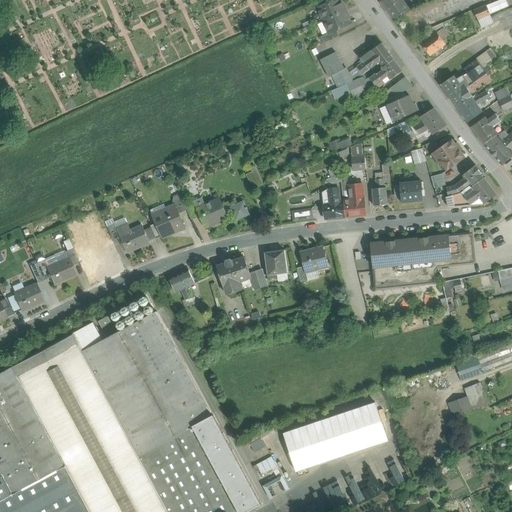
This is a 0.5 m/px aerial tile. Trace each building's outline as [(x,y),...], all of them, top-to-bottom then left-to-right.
[(322,0),(320,0),(306,7),(309,13),(318,9),(317,8),(325,5),(322,0)] [(334,0),(325,5),(317,8),(318,9),(323,21),(345,11),(340,0),(334,0)] [(383,0),(380,2),(392,18),(411,11),(408,7),(423,0),(383,0)] [(487,6),(474,11),(478,20),(490,15),(491,15),(487,6)] [(511,7),(491,17),(494,24),(511,15),(511,7)] [(345,11),(323,21),(329,33),(329,34),(337,30),(351,24),(345,11)] [(490,15),(478,20),(482,29),(494,24),(491,17),(490,15)] [(337,30),(329,34),(329,33),(320,37),(323,44),(339,36),(337,30)] [(436,32),(421,44),(430,57),(446,45),(436,32)] [(394,59),(382,43),(372,51),(380,62),(383,67),(394,59)] [(491,48),(476,58),(477,59),(483,68),(498,58),(491,48)] [(372,51),(361,59),(364,62),(370,70),(380,62),(372,51)] [(344,69),(336,52),(320,60),(329,77),(332,76),(338,88),(348,83),(352,81),(348,72),(346,68),(344,69)] [(394,59),(383,67),(381,68),(383,70),(390,80),(403,71),(394,59)] [(477,59),(464,69),(467,74),(468,73),(474,81),(486,72),(484,70),(485,70),(483,68),(477,59)] [(364,62),(358,67),(363,74),(370,70),(364,62)] [(352,81),(364,76),(363,74),(358,67),(348,72),(352,81)] [(383,70),(377,75),(376,74),(370,78),(376,85),(383,80),(385,83),(390,80),(383,70)] [(467,74),(456,79),(464,90),(467,89),(474,83),(474,84),(475,83),(474,81),(468,73),(467,74)] [(352,81),(348,83),(350,88),(354,97),(365,92),(362,86),(368,83),(364,76),(352,81)] [(406,76),(394,85),(398,94),(405,91),(414,87),(406,76)] [(456,79),(454,76),(441,85),(452,99),(464,90),(456,79)] [(348,83),(338,88),(340,93),(350,88),(348,83)] [(394,85),(389,87),(393,96),(398,94),(394,85)] [(464,90),(452,99),(456,105),(463,100),(471,97),(472,96),(467,89),(464,90)] [(393,96),(386,99),(389,105),(407,97),(405,91),(398,94),(393,96)] [(486,92),(473,99),(477,105),(490,98),(486,92)] [(389,105),(388,105),(395,121),(419,110),(416,104),(414,105),(410,95),(407,97),(389,105)] [(511,100),(510,95),(499,101),(501,107),(511,101),(511,100)] [(471,97),(463,100),(456,105),(468,122),(482,112),(477,105),(473,99),(471,97)] [(511,101),(501,107),(504,112),(511,108),(511,101)] [(395,121),(388,105),(382,108),(389,124),(395,121)] [(446,126),(434,109),(421,117),(424,121),(430,129),(434,134),(446,126)] [(500,120),(496,114),(488,120),(492,126),(500,120)] [(485,117),(472,127),(484,144),(498,134),(492,126),(488,120),(485,117)] [(424,121),(414,127),(420,135),(430,129),(424,121)] [(405,122),(387,130),(388,138),(397,133),(400,139),(412,133),(405,122)] [(498,134),(484,144),(502,165),(511,156),(511,151),(504,141),(498,134)] [(436,140),(425,145),(428,150),(439,146),(436,140)] [(462,150),(458,144),(455,144),(452,140),(433,154),(440,164),(441,162),(447,170),(465,158),(461,152),(462,150)] [(329,149),(331,154),(344,148),(342,143),(329,149)] [(351,145),(352,153),(364,152),(363,144),(351,145)] [(412,150),(415,163),(427,160),(423,147),(412,150)] [(365,157),(352,158),(353,170),(366,169),(365,157)] [(476,166),(463,176),(465,179),(471,185),(472,187),(484,178),(484,179),(486,177),(476,166)] [(258,172),(253,174),(252,173),(247,175),(251,183),(253,181),(256,188),(263,184),(258,172)] [(443,174),(431,177),(435,188),(446,185),(443,174)] [(335,184),(343,181),(340,175),(332,178),(335,184)] [(484,179),(484,178),(472,187),(475,190),(485,204),(496,195),(484,179)] [(384,179),(376,180),(377,188),(385,188),(384,183),(384,179)] [(465,179),(455,186),(460,193),(461,192),(461,193),(468,187),(468,188),(471,185),(465,179)] [(422,181),(400,183),(402,203),(411,202),(422,201),(423,201),(422,181)] [(362,184),(349,185),(350,200),(364,199),(362,184)] [(455,186),(447,189),(449,196),(460,193),(455,186)] [(377,188),(372,189),(374,206),(388,204),(386,187),(385,188),(377,188)] [(338,188),(329,189),(330,205),(340,204),(338,188)] [(475,190),(465,198),(471,205),(485,204),(475,190)] [(449,196),(447,197),(449,207),(471,205),(465,198),(461,193),(461,192),(460,193),(449,196)] [(182,198),(175,201),(181,213),(187,210),(185,206),(182,198)] [(198,208),(197,208),(201,216),(206,228),(228,218),(222,205),(219,199),(198,208)] [(350,200),(343,201),(344,203),(345,217),(366,215),(364,199),(350,200)] [(244,202),(237,204),(235,200),(222,205),(227,216),(233,214),(236,221),(249,215),(247,209),(248,209),(247,207),(246,208),(244,202)] [(195,202),(185,206),(187,210),(192,220),(201,216),(197,208),(198,208),(195,202)] [(330,205),(324,205),(325,219),(345,217),(344,203),(340,204),(330,205)] [(153,216),(167,210),(166,209),(164,205),(151,210),(153,216)] [(175,206),(166,209),(167,210),(153,216),(156,223),(162,237),(162,238),(185,228),(175,206)] [(299,223),(310,221),(309,214),(298,216),(299,223)] [(117,229),(128,225),(126,219),(115,224),(117,229)] [(162,237),(156,223),(150,226),(151,228),(156,239),(162,237)] [(115,224),(108,227),(113,240),(120,237),(117,229),(115,224)] [(128,225),(117,229),(120,236),(131,231),(128,225)] [(131,231),(120,236),(120,237),(127,253),(149,243),(149,242),(144,231),(142,226),(131,231)] [(108,227),(100,231),(101,234),(105,243),(113,240),(108,227)] [(151,228),(144,231),(149,242),(156,239),(151,228)] [(474,233),(371,244),(372,258),(373,267),(476,257),(474,233)] [(101,234),(79,243),(83,252),(83,253),(90,269),(113,259),(105,243),(101,234)] [(78,240),(71,244),(73,249),(76,256),(83,253),(83,252),(79,243),(78,240)] [(324,247),(300,253),(304,267),(305,273),(306,272),(308,281),(318,278),(320,276),(318,269),(329,267),(324,247)] [(73,249),(64,252),(67,258),(68,258),(72,266),(79,262),(76,256),(73,249)] [(47,267),(67,258),(64,252),(63,250),(43,259),(45,264),(47,267)] [(284,250),(265,253),(268,278),(277,277),(276,274),(287,273),(284,250)] [(233,261),(232,261),(239,282),(251,278),(250,273),(244,257),(233,261)] [(476,257),(373,267),(374,279),(376,290),(434,284),(437,281),(436,270),(439,266),(476,262),(476,257)] [(47,267),(46,267),(51,278),(54,285),(76,275),(72,266),(68,258),(67,258),(47,267)] [(36,262),(38,268),(45,264),(43,259),(36,262)] [(233,261),(230,259),(227,260),(226,263),(217,266),(227,295),(242,289),(240,282),(239,282),(232,261),(233,261)] [(38,268),(36,262),(30,265),(32,270),(38,268)] [(45,264),(38,268),(44,281),(51,278),(46,267),(47,267),(45,264)] [(304,267),(297,268),(301,283),(308,281),(306,272),(305,273),(304,267)] [(44,281),(38,268),(32,270),(38,283),(44,281)] [(511,268),(498,271),(500,281),(501,281),(511,277),(511,268)] [(255,271),(261,288),(268,286),(262,269),(255,271)] [(189,270),(169,280),(176,293),(181,290),(189,286),(195,283),(189,270)] [(489,272),(491,281),(499,280),(498,270),(489,272)] [(255,271),(250,273),(251,278),(255,290),(261,288),(255,271)] [(511,277),(501,281),(503,289),(511,285),(511,277)] [(458,291),(464,290),(461,278),(443,282),(449,308),(461,305),(458,291)] [(12,286),(15,293),(23,289),(20,283),(12,286)] [(15,293),(14,293),(22,311),(44,301),(36,284),(23,289),(15,293)] [(217,285),(210,287),(215,304),(222,301),(217,285)] [(189,286),(181,290),(186,300),(194,296),(189,286)] [(22,311),(14,293),(4,299),(12,315),(22,311)] [(197,302),(194,296),(186,300),(189,306),(197,302)] [(149,303),(149,301),(149,300),(148,298),(146,297),(145,297),(143,297),(142,298),(141,300),(140,301),(141,303),(142,304),(143,305),(145,305),(146,305),(148,304),(149,303)] [(446,298),(440,299),(443,310),(449,309),(446,298)] [(0,301),(0,302),(7,318),(12,315),(4,299),(0,301)] [(140,308),(140,306),(140,304),(139,303),(137,302),(136,302),(134,302),(133,303),(132,305),(131,306),(132,308),(133,309),(134,310),(136,310),(137,310),(139,309),(140,308)] [(154,312),(154,310),(154,309),(153,307),(151,306),(150,306),(148,306),(147,307),(146,309),(145,310),(146,312),(147,313),(148,314),(150,315),(151,314),(153,313),(154,312)] [(130,313),(130,311),(130,310),(129,308),(128,307),(126,307),(124,307),(123,308),(122,310),(122,311),(122,313),(123,314),(125,315),(126,315),(128,315),(129,314),(130,313)] [(144,317),(145,315),(144,314),(143,312),(142,311),(140,311),(139,311),(137,312),(136,314),(136,315),(136,317),(137,319),(139,319),(140,320),(142,319),(144,318),(144,317)] [(157,312),(118,333),(127,350),(104,363),(101,357),(89,364),(138,456),(213,415),(157,312)] [(121,318),(121,316),(121,315),(120,313),(118,312),(117,312),(115,312),(114,313),(113,315),(113,316),(113,318),(114,319),(115,320),(117,321),(119,320),(120,319),(121,318)] [(108,316),(98,322),(102,329),(112,323),(108,316)] [(135,322),(135,320),(135,319),(134,317),(133,316),(131,316),(129,316),(128,317),(127,319),(127,320),(127,322),(128,324),(129,324),(131,325),(133,324),(134,323),(135,322)] [(126,327),(126,325),(126,324),(125,322),(123,321),(122,321),(120,321),(119,322),(118,324),(117,325),(118,327),(119,328),(120,329),(122,330),(124,329),(125,328),(126,327)] [(103,340),(94,323),(73,334),(89,364),(101,357),(104,363),(127,350),(118,333),(103,340)] [(89,364),(73,334),(11,367),(30,402),(63,465),(88,511),(168,511),(167,509),(161,511),(151,494),(157,491),(138,456),(89,364)] [(511,344),(478,357),(484,373),(511,362),(511,344)] [(468,358),(455,363),(456,364),(462,381),(484,373),(478,357),(477,355),(468,358)] [(11,367),(0,372),(0,418),(30,402),(11,367)] [(403,383),(393,387),(398,401),(408,397),(403,383)] [(480,383),(465,389),(468,396),(473,409),(489,404),(480,383)] [(473,409),(468,396),(448,403),(453,416),(473,409)] [(30,402),(0,418),(0,473),(11,494),(63,465),(30,402)] [(375,402),(284,433),(296,472),(388,441),(375,402)] [(213,415),(138,456),(157,491),(167,509),(168,511),(246,511),(261,504),(213,415)] [(261,437),(251,443),(255,451),(266,446),(261,437)] [(272,457),(257,465),(262,474),(272,469),(273,472),(278,469),(272,457)] [(351,505),(387,488),(375,463),(360,470),(366,483),(359,486),(353,475),(339,481),(351,505)] [(88,511),(63,465),(11,494),(20,511),(88,511)] [(20,511),(11,494),(0,473),(0,511),(20,511)] [(282,476),(263,486),(270,499),(289,489),(282,476)] [(161,511),(167,509),(157,491),(151,494),(161,511)]
